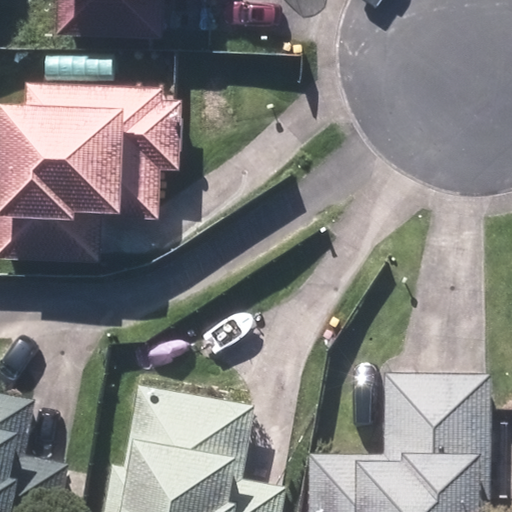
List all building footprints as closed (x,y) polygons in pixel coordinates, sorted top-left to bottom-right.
[(61,0),(60,36),(163,40),(163,0),(61,0)] [(3,108),(0,217),(0,260),(102,263),(103,218),(158,219),(159,170),(177,171),(179,107),(161,106),(162,90),(31,86),(30,109),(3,108)] [(311,457),(310,511),(484,511),(485,490),(489,490),(491,378),(389,377),(388,458),(311,457)] [(283,511),(288,488),(242,480),(254,411),(143,390),(128,474),(119,473),(111,511),(283,511)] [(0,511),(62,511),(71,470),(24,460),(36,404),(0,396),(0,511)]
